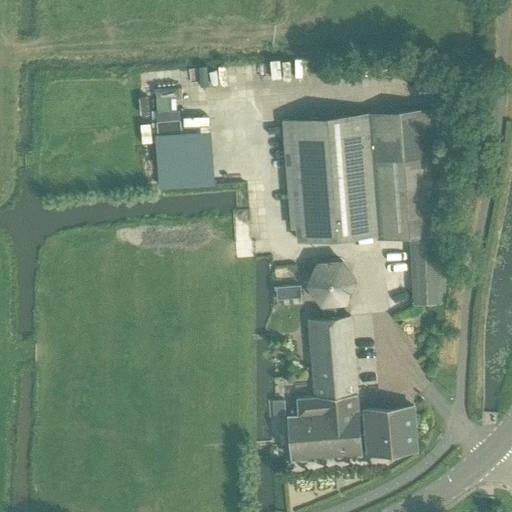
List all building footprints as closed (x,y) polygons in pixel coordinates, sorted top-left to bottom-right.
[(421,302),(446,300),(430,108),(288,120),(299,240),(378,233),(378,237),(416,234),(421,302)] [(181,132),(180,120),(157,121),(158,133),(181,132)] [(346,302),(355,280),(342,261),(318,262),(309,284),(322,304),(346,302)] [(315,397),(298,398),(299,414),(337,411),(340,456),(362,454),(357,388),(351,316),(309,320),(315,396),(315,397)] [(368,454),(417,450),(413,406),(365,410),(368,454)] [(299,414),(289,415),(292,460),(340,456),(337,411),(299,414)]
